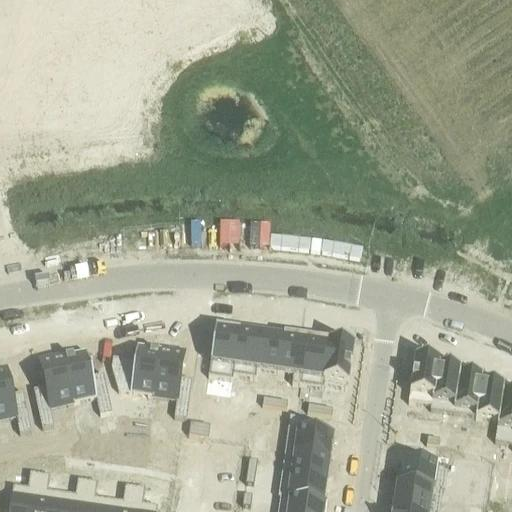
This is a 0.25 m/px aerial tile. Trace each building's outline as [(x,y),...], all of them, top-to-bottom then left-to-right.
[(215,328),(208,381),(231,384),(239,332),(215,328)] [(239,332),(231,384),(232,384),(233,380),(255,383),(261,335),(239,332)] [(261,335),(255,383),(256,383),(257,373),(278,376),(284,339),(261,335)] [(284,339),(278,376),(293,379),(291,388),(300,390),(307,340),(284,336),(284,339)] [(307,340),(300,390),(322,393),(329,343),(307,340)] [(329,343),(322,393),(323,393),(324,388),(346,391),(353,347),(329,343)] [(134,365),(113,362),(111,372),(118,396),(153,401),(160,351),(137,348),(134,365)] [(160,351),(153,401),(176,405),(174,422),(186,423),(192,384),(180,382),(184,355),(160,351)] [(85,354),(62,359),(73,408),(96,403),(99,420),(111,417),(103,378),(91,381),(85,354)] [(62,359),(39,363),(45,391),(33,394),(42,433),(54,430),(50,413),(73,408),(62,359)] [(414,359),(408,406),(431,409),(437,367),(438,362),(414,359)] [(431,409),(431,414),(453,418),(459,375),(460,370),(437,367),(431,409)] [(5,371),(0,372),(0,423),(16,421),(19,437),(31,435),(23,396),(11,399),(5,371)] [(459,375),(453,418),(476,421),(481,384),(482,378),(459,375)] [(476,421),(475,422),(498,426),(503,394),(504,387),(481,384),(476,421)] [(498,426),(495,446),(511,447),(511,395),(503,394),(498,426)] [(261,410),(273,411),(274,403),(263,402),(261,410)] [(285,413),(286,405),(274,403),(273,411),(285,413)] [(306,416),(318,418),(319,410),(308,408),(306,416)] [(330,420),(331,412),(319,410),(318,418),(330,420)] [(225,429),(223,443),(244,446),(248,416),(240,415),(238,430),(225,429)] [(289,420),(284,456),(330,462),(332,449),(331,449),(332,440),(333,441),(333,439),(311,436),(313,424),(300,422),(289,420)] [(190,426),(188,438),(208,441),(209,429),(190,426)] [(414,439),(413,447),(425,449),(427,441),(414,439)] [(427,441),(425,449),(437,450),(439,442),(427,441)] [(65,444),(39,449),(41,455),(68,459),(65,444)] [(395,486),(395,487),(443,494),(446,472),(446,470),(448,459),(448,458),(424,455),(422,467),(401,464),(398,487),(395,486)] [(284,456),(281,478),(325,485),(329,463),(330,463),(330,462),(284,456)] [(248,461),(246,473),(254,474),(256,462),(248,461)] [(246,473),(245,485),(253,486),(254,474),(246,473)] [(12,489),(8,511),(34,511),(39,478),(30,476),(27,492),(12,489)] [(39,478),(34,511),(58,511),(61,497),(48,495),(50,479),(39,478)] [(281,478),(277,501),(325,508),(325,507),(322,507),(325,485),(281,478)] [(61,497),(58,511),(83,511),(88,485),(77,483),(75,499),(61,497)] [(88,485),(83,511),(107,511),(109,504),(95,502),(97,486),(88,485)] [(396,488),(393,509),(409,511),(438,511),(441,494),(443,495),(443,494),(395,487),(396,488)] [(109,504),(107,511),(131,511),(134,492),(125,490),(122,506),(109,504)] [(134,492),(131,511),(156,511),(157,511),(142,509),(145,493),(134,492)] [(243,496),(241,508),(249,509),(251,497),(243,496)] [(279,502),(277,511),(323,511),(324,508),(325,509),(325,508),(277,501),(277,502),(279,502)]
